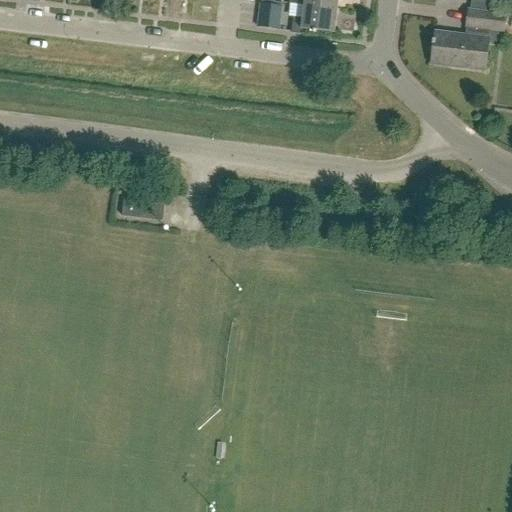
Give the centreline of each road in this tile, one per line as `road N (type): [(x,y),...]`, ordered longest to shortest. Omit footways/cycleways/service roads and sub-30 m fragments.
road 1 (unclassified): [(454,135),(399,170),(380,172),(0,121)]
road 2 (residential): [(382,67),(0,22)]
